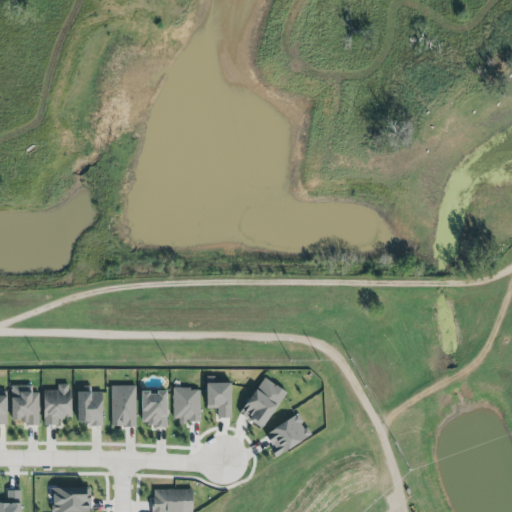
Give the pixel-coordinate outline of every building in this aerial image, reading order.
[(238,414),(261,429),(284,392),(261,378),(238,414)] [(216,419),(230,418),(229,383),(204,384),(204,409),(216,408),(216,419)] [(68,384),(56,385),(56,390),(41,391),(42,426),(57,426),(57,419),(69,419),(68,384)] [(110,385),(111,425),(135,424),(134,385),(110,385)] [(38,393),(31,393),(31,386),(10,386),(9,424),(37,424),(38,393)] [(77,389),(77,418),(84,418),(84,423),(89,423),(89,426),(101,426),(101,405),(103,400),(102,390),(91,390),(91,389),(77,389)] [(199,389),(172,389),(173,423),(199,423),(199,389)] [(165,426),(165,391),(139,392),(140,427),(165,426)] [(309,436),(296,414),(262,436),(275,457),(309,436)] [(88,511),(88,488),(50,489),(50,511),(88,511)] [(150,490),(150,511),(190,511),(190,489),(150,490)] [(0,511),(18,511),(19,491),(5,491),(5,502),(0,501),(0,511)]
